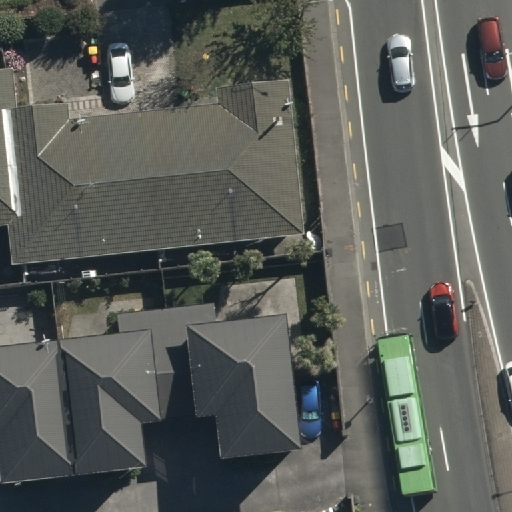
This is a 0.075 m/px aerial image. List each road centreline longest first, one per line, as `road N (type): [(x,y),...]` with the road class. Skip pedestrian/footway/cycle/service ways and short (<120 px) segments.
road 1 (secondary): [(454,511),(434,279),(448,143)]
road 2 (secondary): [(448,143),(432,0)]
road 3 (secondary): [(448,143),(511,266)]
